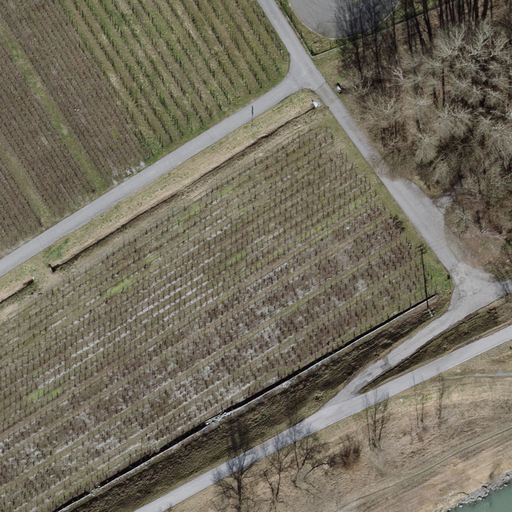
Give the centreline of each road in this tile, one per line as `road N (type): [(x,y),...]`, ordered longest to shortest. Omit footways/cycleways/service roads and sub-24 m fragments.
road 1 (track): [(146,511),(483,344)]
road 2 (unclassified): [(309,73),(0,267)]
road 3 (unclassified): [(476,297),(309,73)]
road 4 (track): [(332,415),(345,394),(476,297),(511,285)]
